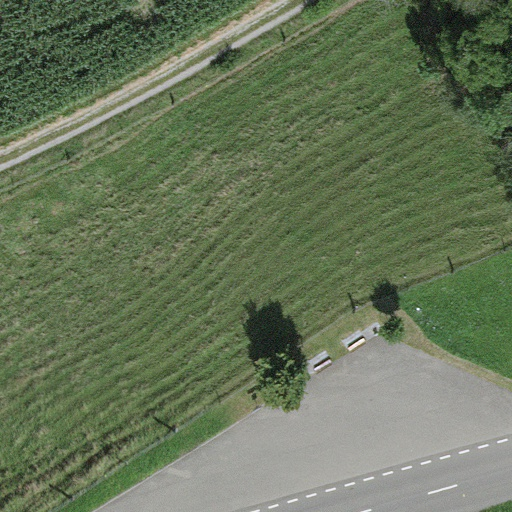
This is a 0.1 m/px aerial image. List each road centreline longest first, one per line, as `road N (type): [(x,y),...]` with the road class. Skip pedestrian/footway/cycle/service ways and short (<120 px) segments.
road 1 (track): [(0,166),(306,0)]
road 2 (tertiary): [(511,474),(374,511)]
